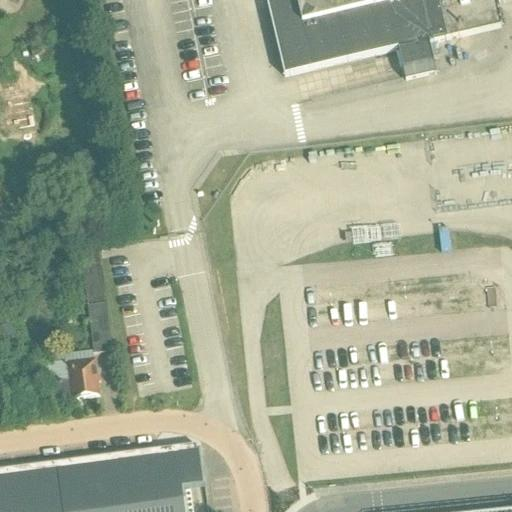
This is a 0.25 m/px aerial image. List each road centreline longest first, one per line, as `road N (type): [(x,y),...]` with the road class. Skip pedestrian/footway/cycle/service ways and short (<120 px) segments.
road 1 (unknown): [(240,298),(237,251),(258,224),(306,210),(484,191),(511,197)]
road 2 (residential): [(0,446),(222,423),(235,434),(259,511)]
road 3 (unknown): [(283,294),(485,274),(507,293),(510,332)]
road 4 (unknown): [(511,457),(314,475),(297,453),(293,416)]
road 5 (unknown): [(288,355),(510,332)]
road 6 (unknown): [(293,416),(511,397)]
road 7 (unknown): [(253,489),(258,455),(240,298)]
